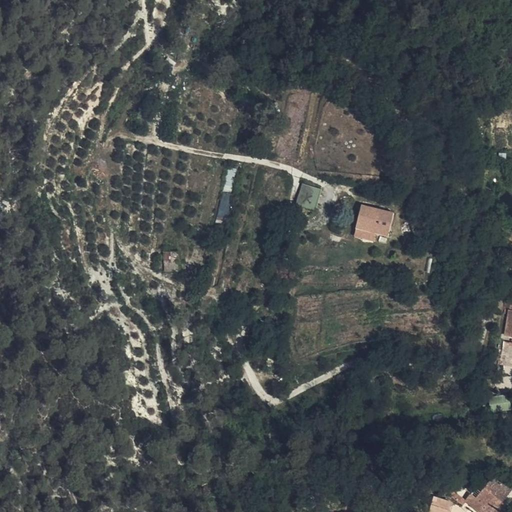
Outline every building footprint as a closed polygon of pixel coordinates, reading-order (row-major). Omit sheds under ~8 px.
[(301,182),(298,204),(318,207),(321,185),(301,182)] [(396,221),(399,229),(400,230),(413,225),(408,209),(390,215),(392,223),(396,221)] [(403,230),(408,234),(415,232),(413,225),(400,230),(403,230)] [(185,255),(165,255),(165,273),(185,272),(185,255)] [(511,394),(490,396),(491,410),(511,408),(511,394)] [(511,494),(511,492),(494,479),(471,511),(470,511),(506,511),(509,509),(505,506),(511,494)]
